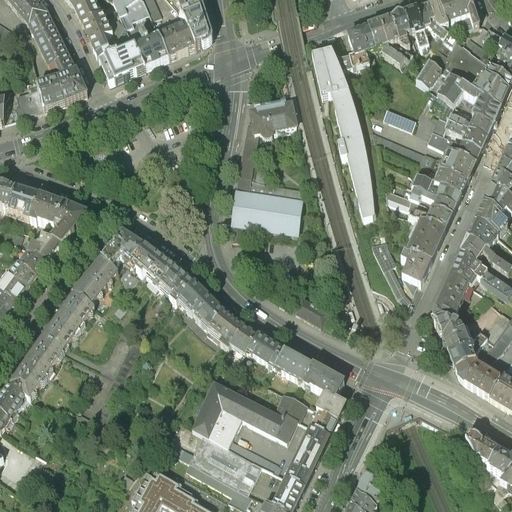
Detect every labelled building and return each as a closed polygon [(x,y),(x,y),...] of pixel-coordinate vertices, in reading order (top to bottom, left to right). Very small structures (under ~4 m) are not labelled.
[(4,0),(28,28),(47,16),(33,0),(4,0)] [(101,18),(93,0),(92,0),(65,0),(73,9),(72,9),(75,13),(81,26),(101,18)] [(116,0),(113,3),(116,11),(120,18),(127,15),(124,10),(137,0),(116,0)] [(140,0),(137,0),(124,10),(127,15),(127,16),(131,24),(149,17),(143,2),(140,0)] [(140,0),(143,2),(149,17),(151,22),(162,17),(154,0),(140,0)] [(203,0),(178,0),(183,13),(186,11),(205,7),(203,0)] [(447,30),(456,27),(475,21),(468,0),(463,0),(446,6),(440,8),(447,30)] [(207,19),(205,7),(186,11),(186,12),(183,13),(178,14),(185,29),(196,52),(199,51),(202,50),(203,53),(208,50),(209,50),(210,49),(211,48),(212,47),(213,45),(213,44),(213,42),(213,41),(212,39),(207,24),(207,19)] [(434,10),(430,12),(437,33),(441,36),(449,33),(447,30),(440,8),(434,10)] [(116,11),(103,17),(112,38),(115,45),(125,29),(120,18),(116,11)] [(446,39),(441,36),(437,33),(430,12),(425,13),(421,15),(416,16),(424,37),(430,35),(432,38),(443,46),(441,49),(444,51),(440,56),(447,61),(456,47),(451,42),(446,39)] [(127,16),(127,15),(120,18),(125,29),(126,32),(133,28),(131,24),(127,16)] [(28,28),(40,53),(60,43),(47,16),(28,28)] [(404,20),(411,40),(415,39),(421,55),(429,52),(424,37),(416,16),(413,17),(404,20)] [(81,26),(93,53),(106,47),(104,42),(112,38),(103,17),(101,18),(81,26)] [(406,42),(411,40),(404,20),(397,23),(392,25),(400,47),(401,50),(407,54),(410,53),(410,52),(406,42)] [(477,25),(475,21),(456,27),(458,30),(461,39),(479,32),(477,25)] [(393,49),(400,47),(392,25),(385,27),(380,29),(388,51),(393,49)] [(20,40),(0,27),(0,40),(14,50),(20,40)] [(112,59),(113,60),(134,50),(125,29),(115,45),(110,54),(109,54),(111,59),(112,59)] [(185,29),(159,40),(170,64),(183,58),(196,52),(185,29)] [(388,51),(380,29),(374,31),(368,33),(375,54),(376,55),(382,53),(388,51)] [(147,40),(144,33),(143,32),(142,31),(141,31),(140,32),(139,33),(139,34),(139,35),(142,43),(144,42),(148,41),(148,40),(147,40)] [(352,52),(355,59),(349,61),(353,74),(359,71),(366,69),(369,68),(368,65),(366,57),(368,56),(375,54),(368,33),(348,40),(352,52)] [(499,52),(504,42),(489,33),(483,43),(498,52),(499,52)] [(135,51),(145,74),(148,73),(170,64),(159,40),(150,45),(149,45),(146,46),(138,50),(135,51)] [(498,69),(495,74),(511,85),(511,83),(511,46),(504,42),(499,52),(502,54),(497,63),(501,65),(498,69)] [(76,75),(60,43),(40,53),(49,70),(55,67),(62,81),(76,75)] [(486,54),(469,43),(463,52),(470,57),(470,58),(479,64),(482,61),(486,54)] [(145,74),(135,51),(134,50),(113,60),(112,59),(111,59),(109,54),(106,47),(93,53),(102,72),(110,90),(115,87),(116,90),(129,84),(129,82),(145,74)] [(463,52),(456,47),(447,61),(440,56),(439,55),(430,69),(441,76),(446,79),(450,82),(467,93),(474,98),(492,72),(482,67),(479,64),(470,58),(470,57),(463,52)] [(389,55),(404,65),(408,67),(408,68),(413,62),(397,52),(395,51),(394,52),(393,49),(388,51),(389,55)] [(388,51),(382,53),(383,57),(382,59),(400,71),(404,65),(389,55),(388,51)] [(410,53),(407,54),(416,60),(418,58),(417,57),(419,56),(415,54),(415,51),(410,52),(410,53)] [(376,55),(375,54),(368,56),(371,64),(378,61),(376,55)] [(328,102),(334,101),(349,97),(341,77),(353,74),(349,61),(336,64),(332,56),(330,57),(329,55),(315,59),(312,60),(322,104),(326,103),(328,102)] [(495,74),(498,69),(485,62),(482,67),(492,72),(495,74)] [(404,65),(400,71),(400,73),(402,75),(408,67),(404,65)] [(417,87),(428,95),(441,76),(430,69),(429,68),(417,87)] [(474,98),(481,102),(492,111),(501,114),(507,100),(511,89),(511,85),(495,74),(492,72),(474,98)] [(62,81),(58,82),(66,108),(70,107),(88,99),(81,83),(77,74),(76,75),(62,81)] [(38,88),(39,94),(44,115),(55,111),(66,108),(58,82),(38,88)] [(462,100),(467,93),(450,82),(436,101),(446,107),(454,113),(462,100)] [(474,98),(467,93),(462,100),(474,107),(476,107),(479,108),(481,102),(474,98)] [(22,100),(17,101),(19,112),(15,113),(18,122),(33,118),(44,115),(39,94),(22,100)] [(356,120),(349,97),(334,101),(331,102),(334,113),(337,127),(342,144),(343,148),(340,149),(338,149),(342,164),(347,163),(349,171),(363,224),(375,221),(373,207),(371,188),(367,166),(362,142),(356,120)] [(481,102),(479,108),(472,122),(475,123),(493,132),(497,123),(501,114),(492,111),(481,102)] [(455,121),(457,115),(454,113),(446,107),(439,123),(449,128),(451,122),(453,123),(454,121),(455,121)] [(247,135),(239,182),(263,188),(265,177),(258,176),(259,174),(259,173),(260,167),(264,144),(265,145),(267,145),(268,145),(269,144),(270,144),(271,143),(271,142),(272,141),(272,140),(272,139),(272,138),(296,133),(292,110),(250,119),(252,128),(247,129),(247,135)] [(412,137),(416,126),(387,115),(383,125),(412,137)] [(451,122),(449,128),(468,137),(471,132),(469,131),(469,130),(469,128),(455,121),(454,121),(453,123),(451,122)] [(438,123),(431,137),(432,137),(442,141),(445,135),(449,128),(439,123),(438,123)] [(468,137),(469,137),(487,145),(490,139),(493,132),(475,123),(471,132),(468,137)] [(468,137),(449,128),(445,135),(462,143),(464,142),(464,141),(466,142),(469,137),(468,137)] [(457,161),(459,157),(457,156),(458,154),(457,153),(451,150),(445,147),(447,144),(442,142),(442,141),(432,137),(427,148),(449,158),(456,161),(457,161)] [(463,150),(462,150),(481,158),(484,151),(487,145),(469,137),(466,142),(463,150)] [(408,153),(372,138),(375,152),(404,163),(408,153)] [(453,146),(447,144),(445,147),(451,150),(457,153),(458,154),(457,156),(459,157),(461,152),(452,148),(453,146)] [(478,164),(481,158),(462,150),(461,152),(459,157),(457,161),(476,170),(478,164)] [(408,153),(404,163),(420,170),(424,160),(424,159),(408,153)] [(511,157),(507,154),(505,160),(502,165),(511,172),(511,157)] [(447,163),(445,168),(452,170),(456,161),(449,158),(447,163)] [(424,160),(420,170),(430,174),(434,164),(424,160)] [(445,168),(441,179),(467,189),(471,181),(474,174),(476,170),(457,161),(456,161),(452,170),(445,168)] [(434,164),(430,174),(441,179),(445,168),(443,167),(442,165),(439,163),(436,165),(434,164)] [(500,171),(497,177),(511,188),(511,172),(502,165),(500,171)] [(435,192),(441,179),(430,174),(424,187),(435,192)] [(492,188),(511,204),(511,193),(511,192),(511,191),(511,188),(497,177),(494,183),(492,188)] [(441,179),(435,192),(461,202),(464,196),(467,189),(441,179)] [(263,188),(239,182),(238,189),(237,197),(233,230),(231,245),(243,247),(248,248),(251,233),(297,239),(302,206),(254,199),(255,193),(264,194),(265,188),(263,188)] [(461,202),(435,192),(424,187),(416,184),(411,195),(415,196),(456,213),(459,207),(461,202)] [(484,205),(484,206),(502,220),(508,225),(511,220),(511,204),(492,188),(488,197),(484,205)] [(0,210),(3,211),(3,212),(10,214),(17,193),(0,189),(0,210)] [(40,201),(17,193),(10,214),(9,216),(26,222),(25,224),(31,226),(40,201)] [(411,205),(414,199),(404,194),(401,203),(409,206),(410,204),(411,205)] [(433,215),(452,222),(454,218),(456,213),(415,196),(414,199),(411,205),(410,204),(409,206),(432,214),(433,215)] [(429,219),(432,214),(409,206),(401,203),(393,200),(385,197),(387,208),(409,216),(410,213),(429,219)] [(62,209),(40,201),(31,226),(37,229),(38,226),(54,232),(56,228),(62,209)] [(491,236),(497,241),(507,229),(500,223),(502,220),(484,206),(480,214),(475,225),(482,229),(491,236)] [(80,216),(62,209),(56,228),(63,231),(51,246),(62,250),(75,234),(76,230),(78,231),(82,226),(80,216)] [(409,216),(411,217),(425,221),(426,223),(425,225),(428,226),(433,215),(432,214),(429,219),(410,213),(409,216)] [(437,233),(446,236),(449,229),(452,222),(433,215),(428,226),(425,225),(426,223),(425,221),(411,217),(408,224),(421,228),(426,229),(437,233)] [(467,242),(486,255),(489,257),(492,252),(493,253),(497,248),(495,247),(499,243),(497,241),(491,236),(482,229),(475,225),(472,233),(467,242)] [(439,252),(446,236),(437,233),(426,229),(421,228),(407,260),(431,267),(439,252)] [(124,238),(102,264),(111,272),(115,268),(117,270),(119,267),(121,265),(123,267),(126,263),(132,268),(146,252),(124,238)] [(373,242),(375,251),(387,248),(384,239),(373,242)] [(28,258),(49,266),(62,250),(51,246),(34,240),(28,258)] [(462,254),(460,258),(476,269),(478,266),(483,259),(486,255),(467,242),(465,247),(462,254)] [(384,277),(390,274),(396,271),(388,254),(387,248),(375,251),(372,251),(373,255),(384,277)] [(157,286),(162,291),(176,274),(168,268),(151,256),(146,252),(132,268),(138,274),(136,276),(141,280),(142,281),(146,277),(149,280),(148,282),(151,284),(148,287),(153,291),(157,286)] [(486,255),(483,259),(485,261),(488,263),(489,266),(509,281),(511,276),(511,273),(489,257),(486,255)] [(27,258),(20,268),(37,281),(49,266),(28,258),(27,258)] [(451,279),(469,291),(475,282),(481,286),(487,278),(487,277),(476,269),(460,258),(454,273),(451,279)] [(426,280),(431,267),(407,260),(405,259),(401,266),(411,270),(409,275),(407,273),(402,283),(418,290),(421,291),(426,280)] [(275,264),(261,262),(259,274),(266,275),(273,276),(275,264)] [(102,264),(75,298),(92,311),(118,278),(111,272),(102,264)] [(37,281),(20,268),(18,267),(9,280),(27,294),(37,281)] [(138,274),(132,268),(122,281),(126,290),(130,293),(141,280),(136,276),(138,274)] [(195,290),(176,274),(162,291),(167,295),(166,296),(172,302),(170,306),(177,312),(181,307),(195,290)] [(390,274),(384,277),(397,304),(407,313),(411,306),(404,300),(391,274),(390,274)] [(511,295),(487,278),(481,286),(500,298),(511,307),(511,295)] [(8,279),(1,289),(3,291),(0,295),(0,296),(17,308),(27,294),(9,280),(8,279)] [(434,316),(433,320),(452,328),(453,324),(469,291),(451,279),(446,289),(441,300),(434,316)] [(413,300),(418,290),(402,283),(413,300)] [(224,318),(195,290),(181,307),(188,313),(186,315),(191,320),(192,320),(193,319),(197,322),(196,323),(196,324),(200,329),(202,327),(210,334),(224,318)] [(17,308),(0,296),(0,311),(10,318),(17,308)] [(19,375),(10,388),(25,400),(30,405),(64,354),(95,314),(92,311),(75,298),(69,305),(53,327),(44,340),(35,353),(19,375)] [(483,300),(475,309),(483,316),(492,306),(483,300)] [(302,304),(294,317),(321,333),(329,318),(302,304)] [(0,325),(3,328),(10,318),(0,311),(0,325)] [(243,332),(224,318),(210,334),(224,345),(220,349),(229,354),(230,353),(243,332)] [(502,318),(484,342),(487,344),(494,349),(510,328),(511,326),(502,318)] [(439,336),(444,346),(464,337),(462,333),(452,328),(433,320),(439,336)] [(511,330),(510,328),(494,349),(503,356),(511,343),(511,330)] [(243,332),(230,353),(245,363),(247,359),(258,342),(243,332)] [(481,340),(475,336),(471,341),(466,343),(470,351),(481,340)] [(446,352),(449,360),(470,351),(466,343),(464,337),(444,346),(446,352)] [(481,340),(470,351),(449,360),(453,367),(456,375),(476,366),(474,361),(487,344),(484,342),(481,340)] [(285,358),(258,342),(247,359),(275,376),(285,358)] [(114,383),(92,426),(103,431),(125,388),(143,351),(133,343),(114,383)] [(503,356),(494,349),(482,361),(489,369),(504,356),(503,356)] [(314,373),(285,358),(275,376),(304,391),(314,373)] [(478,371),(476,366),(456,375),(459,383),(465,389),(480,398),(489,404),(501,384),(478,371)] [(344,389),(314,373),(304,391),(320,400),(321,399),(325,402),(335,407),(344,389)] [(511,417),(511,384),(504,379),(501,384),(489,404),(502,411),(511,417)] [(10,388),(0,403),(0,416),(10,423),(25,400),(10,388)] [(215,393),(193,439),(204,445),(229,458),(233,449),(237,442),(242,429),(248,432),(276,445),(287,423),(276,418),(275,421),(215,393)] [(317,418),(319,419),(338,428),(345,412),(337,407),(335,407),(325,402),(321,410),(317,418)] [(276,418),(287,423),(298,429),(299,429),(307,413),(283,403),(276,418)] [(0,416),(0,436),(1,437),(10,423),(0,416)] [(91,423),(81,417),(75,428),(86,433),(91,423)] [(319,419),(311,435),(330,444),(334,436),(338,428),(319,419)] [(287,451),(298,429),(287,423),(276,445),(278,447),(287,451)] [(311,435),(298,461),(318,470),(324,456),(330,444),(311,435)] [(488,469),(497,453),(469,437),(465,444),(475,463),(479,462),(480,462),(479,464),(488,469)] [(195,463),(190,472),(191,472),(248,503),(262,475),(253,470),(252,471),(229,458),(204,445),(195,463)] [(278,471),(233,449),(229,458),(252,471),(253,470),(262,475),(273,480),(278,471)] [(503,482),(511,472),(511,461),(497,453),(488,469),(487,472),(499,478),(499,479),(503,482)] [(184,457),(180,455),(175,465),(179,467),(184,457)] [(179,467),(190,472),(195,463),(184,457),(179,467)] [(311,482),(318,470),(298,461),(286,486),(305,495),(311,482)] [(248,503),(191,472),(187,480),(233,504),(229,511),(232,511),(248,511),(252,505),(248,503)] [(509,491),(511,492),(511,472),(503,482),(497,489),(491,495),(496,504),(497,503),(500,506),(505,501),(502,498),(509,491)] [(199,511),(198,511),(199,509),(192,505),(193,503),(181,496),(182,494),(157,480),(153,487),(147,484),(132,511),(134,511),(199,511)] [(366,480),(357,498),(375,511),(381,503),(375,484),(366,480)] [(488,488),(491,495),(497,489),(492,485),(488,488)] [(296,511),(305,495),(286,486),(273,511),(296,511)] [(357,498),(351,511),(352,511),(375,511),(357,498)]
